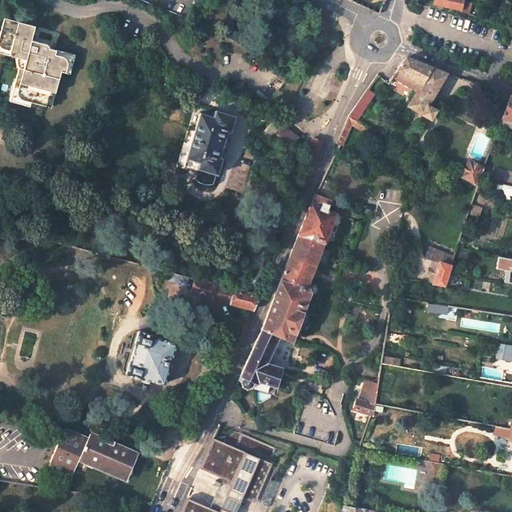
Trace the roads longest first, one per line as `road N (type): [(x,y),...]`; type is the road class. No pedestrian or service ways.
road 1 (unclassified): [(369,46),(163,511)]
road 2 (unclassified): [(393,40),(511,85)]
